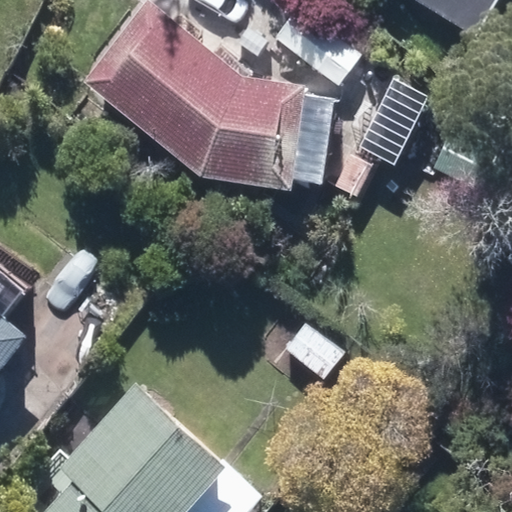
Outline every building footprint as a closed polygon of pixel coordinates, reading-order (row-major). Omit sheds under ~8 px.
[(500,0),(417,0),(477,37),(500,0)] [(271,92),(157,4),(91,90),(205,178),(333,188),(341,98),(271,92)] [(0,245),(0,384),(36,341),(6,316),(38,277),(0,245)] [(305,322),(283,351),(324,382),(345,352),(305,322)] [(253,511),(266,499),(215,449),(144,380),(63,463),(81,482),(51,511),(253,511)]
